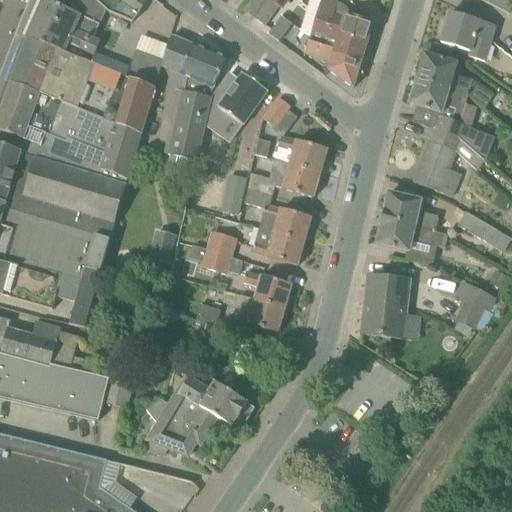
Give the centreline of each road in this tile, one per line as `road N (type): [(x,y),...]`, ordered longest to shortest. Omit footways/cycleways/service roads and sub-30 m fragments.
road 1 (residential): [(229,511),(301,399),(373,138)]
road 2 (residential): [(189,0),(373,138)]
road 3 (residential): [(373,138),(413,0)]
